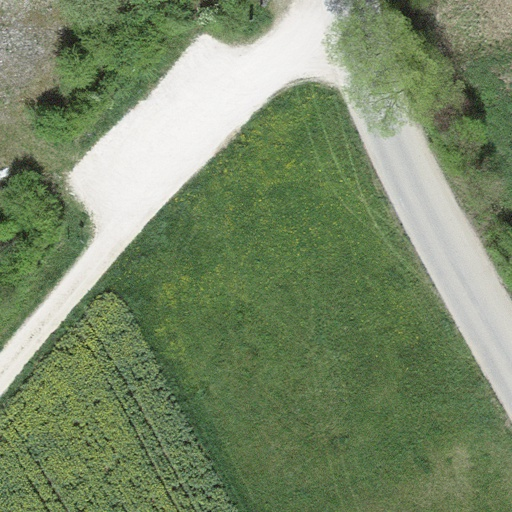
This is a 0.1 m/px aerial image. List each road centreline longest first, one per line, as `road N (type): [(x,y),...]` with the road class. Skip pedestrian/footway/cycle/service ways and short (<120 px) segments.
road 1 (track): [(0,382),(323,0)]
road 2 (residential): [(349,0),(386,111),(440,230),(511,350)]
